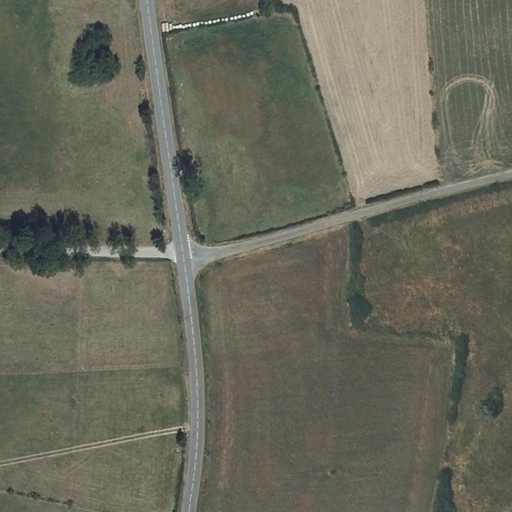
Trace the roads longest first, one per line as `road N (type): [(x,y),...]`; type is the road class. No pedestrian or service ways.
road 1 (unclassified): [(511,176),(182,255)]
road 2 (primary): [(182,255),(146,0)]
road 3 (primary): [(187,511),(196,453),(182,255)]
road 4 (unclassified): [(182,255),(0,250)]
